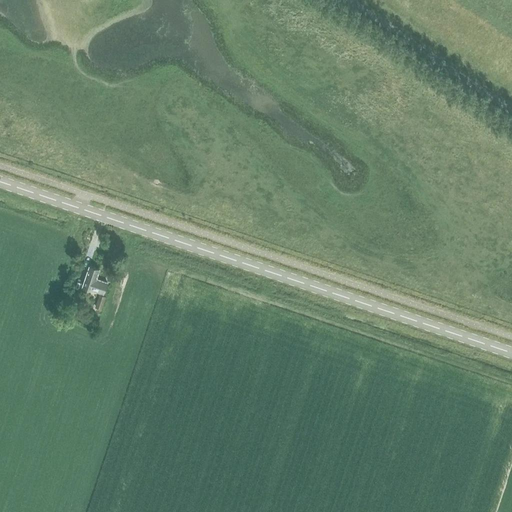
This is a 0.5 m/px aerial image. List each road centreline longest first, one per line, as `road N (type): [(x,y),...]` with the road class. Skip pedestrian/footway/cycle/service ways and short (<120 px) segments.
road 1 (secondary): [(511,353),(0,182)]
road 2 (unclassified): [(511,114),(346,0)]
